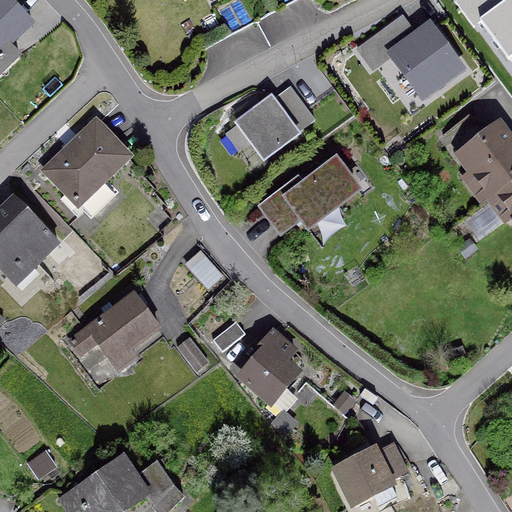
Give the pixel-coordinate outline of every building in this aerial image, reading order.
[(0,0),(0,75),(20,57),(9,46),(32,24),(9,0),(0,0)] [(503,0),(458,0),(455,2),(474,27),(481,22),(509,60),(511,57),(511,0),(508,0),(505,2),(503,0)] [(429,29),(417,38),(402,18),(378,36),(423,96),(459,70),(429,29)] [(298,136),(271,99),(237,125),(264,161),(298,136)] [(46,172),(78,206),(128,158),(96,124),(46,172)] [(511,145),(501,130),(462,159),(491,197),(497,192),(511,181),(511,145)] [(305,226),(356,187),(336,160),(268,210),(275,220),(291,208),(305,226)] [(511,181),(497,192),(511,212),(511,181)] [(0,270),(8,278),(29,257),(36,264),(58,244),(26,210),(12,224),(6,220),(0,223),(0,270)] [(202,276),(212,287),(222,277),(213,266),(202,276)] [(81,356),(98,343),(118,372),(136,359),(130,349),(158,329),(135,297),(116,310),(115,309),(71,343),(81,356)] [(222,352),(245,335),(236,323),(213,341),(222,352)] [(243,378),(271,402),(296,374),(285,364),(295,353),(272,333),(249,358),(255,363),(243,378)] [(179,348),(197,372),(208,363),(189,339),(179,348)] [(378,507),(397,498),(375,453),(338,473),(353,503),(371,494),(378,507)] [(71,493),(84,511),(124,511),(147,496),(154,506),(152,508),(156,511),(169,511),(184,498),(174,487),(157,462),(134,478),(121,459),(71,493)]
